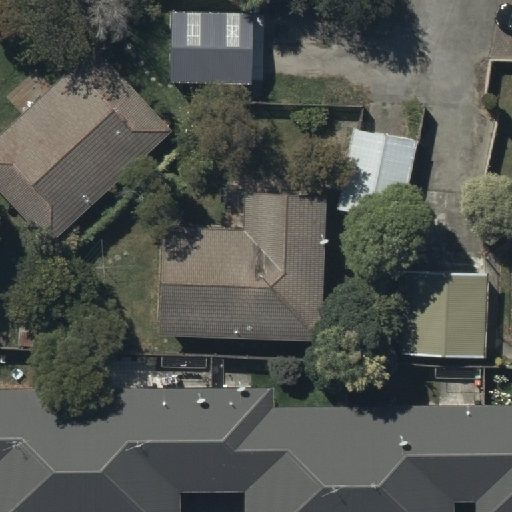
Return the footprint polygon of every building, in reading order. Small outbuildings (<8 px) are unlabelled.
[(261,14),(172,11),(170,83),(259,86),(261,14)] [(0,140),(0,195),(49,249),(171,139),(95,54),(0,140)] [(417,142),(352,129),(334,214),(398,228),(417,142)] [(159,232),(156,341),(315,346),(319,198),(242,196),(240,234),(159,232)] [(481,362),(482,274),(403,273),(402,362),(481,362)] [(0,511),(176,511),(176,497),(240,497),(240,511),(449,511),(450,505),(473,505),(473,511),(511,511),(511,411),(269,411),(269,395),(0,394),(0,511)]
